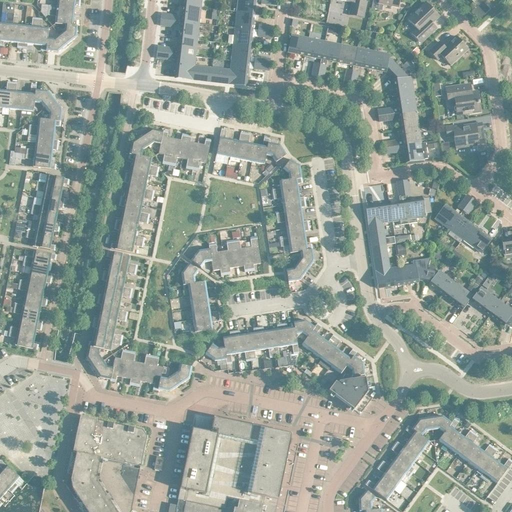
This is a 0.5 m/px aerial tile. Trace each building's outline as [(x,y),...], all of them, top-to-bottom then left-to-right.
[(50,2),(49,7),(76,10),(77,3),(82,4),(82,0),(59,0),(59,3),(50,2)] [(240,0),(239,9),(256,11),(257,0),(240,0)] [(353,0),(351,12),(365,15),(368,0),(353,0)] [(414,30),(423,40),(433,30),(428,25),(439,15),(426,1),(411,15),(420,25),(414,30)] [(185,3),(183,19),(200,21),(202,5),(185,3)] [(57,21),(67,22),(67,21),(79,23),(80,18),(75,17),(76,10),(49,7),(49,12),(58,13),(57,21)] [(239,9),(237,25),(255,27),(256,11),(239,9)] [(5,38),(12,39),(15,12),(11,12),(10,21),(6,20),(2,20),(0,41),(0,42),(5,43),(5,38)] [(19,45),(24,45),(26,23),(19,22),(20,13),(15,12),(12,39),(19,40),(19,45)] [(29,41),(36,42),(39,15),(34,14),(33,23),(26,23),(24,45),(29,46),(29,41)] [(43,47),(48,48),(49,35),(50,35),(51,25),(43,24),(44,15),(39,15),(36,42),(43,43),(43,47)] [(183,19),(181,35),(199,37),(200,21),(183,19)] [(66,28),(61,32),(69,42),(78,35),(79,23),(67,21),(67,22),(66,28)] [(237,25),(235,41),(253,43),(255,27),(237,25)] [(49,35),(48,48),(60,49),(69,42),(61,32),(56,36),(50,35),(49,35)] [(307,53),(310,36),(294,33),(290,50),(307,53)] [(444,53),(453,63),(470,46),(457,33),(446,44),(441,39),(431,49),(439,57),(444,53)] [(181,35),(179,52),(197,54),(199,37),(181,35)] [(323,56),(326,39),(310,36),(307,53),(323,56)] [(339,59),(343,42),(326,39),(323,56),(322,62),(319,76),(325,77),(329,57),(339,59)] [(235,41),(234,58),(251,60),(253,43),(235,41)] [(355,63),(359,46),(343,42),(339,59),(355,63)] [(371,66),(375,49),(359,46),(355,63),(371,66)] [(416,47),(412,51),(416,55),(420,51),(416,47)] [(393,72),(401,65),(400,64),(397,60),(391,54),(391,52),(375,49),(371,66),(388,69),(388,67),(393,72)] [(177,75),(213,79),(214,66),(196,63),(197,54),(179,52),(177,75)] [(411,57),(407,61),(413,67),(417,63),(411,57)] [(214,66),(213,79),(248,83),(251,60),(234,58),(232,68),(214,66)] [(313,75),(319,76),(322,62),(316,61),(313,75)] [(407,61),(402,66),(408,72),(413,67),(407,61)] [(398,94),(415,91),(413,75),(411,75),(408,72),(402,66),(401,65),(393,72),(398,77),(396,77),(398,94)] [(345,81),(351,82),(354,68),(348,67),(345,81)] [(354,68),(351,82),(357,84),(360,70),(354,68)] [(4,105),(11,106),(14,79),(9,79),(8,88),(1,87),(0,96),(0,109),(3,110),(4,105)] [(11,106),(23,107),(25,89),(18,89),(19,80),(14,79),(11,106)] [(35,109),(36,99),(37,87),(38,87),(38,82),(33,81),(32,90),(25,89),(23,107),(35,109)] [(472,82),(448,85),(450,99),(458,98),(458,102),(457,102),(459,112),(482,109),(480,101),(481,101),(480,99),(479,99),(478,89),(473,90),(472,82)] [(43,100),(47,105),(57,97),(49,88),(38,87),(37,87),(36,99),(43,100)] [(400,110),(418,108),(415,91),(398,94),(400,104),(380,107),(381,113),(395,111),(400,110)] [(51,110),(50,117),(63,118),(64,107),(57,97),(47,105),(51,110)] [(403,126),(420,124),(418,108),(400,110),(403,126)] [(395,117),(395,111),(381,113),(381,119),(395,117)] [(30,122),(30,127),(57,130),(57,123),(62,123),(63,118),(50,117),(40,115),(39,123),(30,122)] [(455,122),(447,124),(449,135),(456,134),(457,146),(479,143),(480,149),(487,148),(488,148),(486,135),(483,120),(477,121),(456,125),(455,122)] [(399,144),(405,143),(422,140),(420,124),(403,126),(404,137),(385,140),(385,146),(399,144)] [(153,126),(143,133),(150,143),(156,140),(162,141),(165,129),(164,128),(153,126)] [(218,152),(230,155),(234,137),(227,136),(229,127),(223,126),(218,152)] [(38,133),(37,140),(60,142),(61,138),(56,137),(57,130),(30,127),(29,132),(38,133)] [(165,127),(164,128),(165,129),(162,141),(160,151),(166,152),(164,161),(170,162),(176,136),(169,134),(170,128),(165,127)] [(230,155),(242,157),(247,130),(242,130),(241,138),(234,137),(230,155)] [(242,157),(254,159),(257,142),(250,140),(252,131),(247,130),(242,157)] [(183,137),(176,136),(170,162),(177,163),(179,155),(184,156),(189,132),(184,131),(183,137)] [(193,133),(189,132),(184,156),(189,157),(188,165),(194,167),(199,140),(192,139),(193,133)] [(133,139),(131,151),(143,154),(143,153),(145,147),(150,143),(143,133),(133,139)] [(257,142),(254,159),(266,162),(268,152),(267,152),(270,140),(271,135),(266,134),(264,143),(257,142)] [(206,142),(199,140),(194,167),(200,168),(202,159),(208,160),(213,137),(207,136),(206,142)] [(437,138),(428,140),(429,147),(438,146),(437,138)] [(28,146),(27,151),(54,154),(55,147),(59,147),(60,142),(37,140),(37,147),(28,146)] [(282,142),(270,140),(267,152),(268,152),(274,154),(278,159),(288,152),(282,142)] [(422,140),(405,143),(408,159),(425,157),(422,140)] [(400,150),(399,144),(385,146),(386,152),(400,150)] [(54,154),(27,151),(26,156),(35,157),(35,164),(48,166),(57,167),(58,161),(53,161),(54,154)] [(135,157),(133,164),(160,169),(161,164),(152,163),(153,155),(143,153),(143,154),(131,151),(130,156),(135,157)] [(290,171),(291,177),(304,175),(302,164),(292,156),(284,167),(290,171)] [(272,161),(267,165),(268,166),(271,169),(276,165),(272,161)] [(127,170),(126,175),(149,179),(150,172),(159,174),(160,169),(133,164),(132,171),(127,170)] [(38,178),(37,183),(64,188),(65,181),(70,182),(71,177),(49,172),(47,180),(38,178)] [(130,180),(129,187),(155,193),(156,188),(147,186),(149,179),(126,175),(125,180),(130,180)] [(273,187),(274,192),(301,188),(300,181),(304,180),(304,175),(291,177),(281,178),(282,186),(273,187)] [(410,178),(404,179),(406,193),(412,192),(410,178)] [(401,200),(391,201),(394,218),(402,217),(403,222),(411,221),(410,216),(407,199),(406,193),(404,179),(398,180),(401,200)] [(45,189),(44,196),(66,201),(67,196),(62,195),(64,188),(37,183),(36,188),(45,189)] [(122,193),(121,198),(144,203),(145,196),(154,198),(155,193),(129,187),(127,194),(122,193)] [(283,196),(284,203),(307,199),(306,194),(302,195),(301,188),(274,192),(275,197),(283,196)] [(460,204),(465,207),(473,196),(468,192),(460,204)] [(33,201),(32,206),(59,212),(60,205),(65,206),(66,201),(44,196),(42,203),(33,201)] [(407,199),(410,216),(426,213),(424,196),(407,199)] [(473,196),(465,207),(470,211),(478,200),(473,196)] [(125,204),(124,211),(150,216),(151,211),(142,210),(144,203),(121,198),(120,203),(125,204)] [(277,211),(277,216),(304,212),(303,205),(308,204),(307,199),(284,203),(286,210),(277,211)] [(368,205),(374,245),(387,243),(387,242),(386,236),(384,220),(394,218),(391,201),(368,205)] [(438,216),(451,226),(461,212),(448,202),(438,216)] [(40,213),(39,220),(61,224),(62,219),(58,219),(59,212),(32,206),(31,211),(40,213)] [(118,217),(117,222),(139,226),(140,219),(149,221),(150,216),(124,211),(122,218),(118,217)] [(287,219),(288,226),(311,223),(310,218),(305,219),(304,212),(277,216),(278,221),(287,219)] [(451,226),(464,236),(475,222),(461,212),(451,226)] [(29,225),(28,230),(54,235),(56,228),(60,229),(61,224),(39,220),(38,227),(29,225)] [(120,227),(119,234),(145,240),(146,235),(138,233),(139,226),(117,222),(116,227),(120,227)] [(475,222),(464,236),(483,250),(493,236),(475,222)] [(280,235),(281,239),(308,235),(307,228),(311,228),(311,223),(288,226),(289,233),(280,235)] [(54,235),(28,230),(27,234),(36,236),(34,244),(57,248),(58,243),(53,242),(54,235)] [(412,232),(397,234),(398,241),(413,239),(412,232)] [(145,240),(119,234),(118,241),(113,240),(112,246),(134,250),(136,243),(144,245),(145,240)] [(253,244),(248,245),(251,269),(256,268),(255,262),(263,261),(259,234),(252,235),(253,244)] [(292,250),(302,249),(314,247),(313,242),(309,242),(308,235),(281,239),(282,244),(291,243),(292,250)] [(241,237),(235,238),(238,264),(245,263),(246,269),(251,269),(248,245),(242,246),(241,237)] [(229,248),(224,248),(227,272),(232,271),(231,265),(238,264),(235,238),(228,239),(229,248)] [(443,238),(440,242),(446,246),(449,242),(443,238)] [(213,258),(214,268),(222,267),(223,273),(227,272),(224,248),(219,249),(217,240),(216,240),(210,241),(211,246),(213,258)] [(449,242),(446,246),(453,251),(457,245),(450,240),(449,242)] [(407,242),(398,243),(400,253),(408,252),(407,242)] [(380,286),(403,282),(401,265),(391,266),(387,243),(374,245),(380,286)] [(207,259),(213,258),(211,246),(200,248),(192,258),(203,265),(207,259)] [(303,255),(299,261),(309,268),(316,258),(314,247),(302,249),(303,255)] [(25,253),(24,258),(51,263),(52,256),(57,257),(58,252),(36,248),(34,255),(25,253)] [(435,248),(434,255),(443,256),(444,249),(435,248)] [(113,255),(111,262),(138,267),(139,262),(130,261),(132,253),(109,249),(108,254),(113,255)] [(419,277),(426,279),(428,267),(429,268),(431,259),(422,257),(414,258),(415,263),(401,265),(403,282),(420,280),(419,277)] [(32,265),(31,272),(53,276),(54,271),(50,270),(51,263),(24,258),(24,263),(32,265)] [(183,271),(185,282),(197,280),(196,274),(200,268),(190,261),(183,271)] [(309,268),(299,261),(295,266),(288,267),(290,279),(302,278),(309,268)] [(105,268),(104,273),(127,277),(128,270),(137,272),(138,267),(111,262),(110,269),(105,268)] [(431,282),(444,292),(454,278),(441,269),(440,270),(429,268),(428,267),(426,279),(432,280),(431,282)] [(21,277),(20,282),(46,287),(48,280),(52,281),(53,276),(31,272),(30,279),(21,277)] [(108,278),(107,285),(133,291),(134,286),(125,284),(127,277),(104,273),(103,277),(108,278)] [(479,274),(475,279),(480,283),(484,278),(479,274)] [(190,286),(191,293),(218,289),(217,285),(208,286),(207,278),(197,280),(185,282),(185,287),(190,286)] [(454,278),(444,292),(463,306),(473,292),(454,278)] [(474,280),(469,286),(475,291),(480,285),(474,280)] [(28,288),(26,295),(48,300),(49,295),(45,294),(46,287),(20,282),(19,286),(28,288)] [(101,291),(100,296),(122,301),(123,294),(132,295),(133,291),(107,285),(105,292),(101,291)] [(473,300),(491,313),(501,299),(483,286),(473,300)] [(191,293),(193,305),(211,303),(210,296),(219,294),(218,289),(191,293)] [(16,300),(15,305),(41,310),(43,303),(47,304),(48,300),(26,295),(25,302),(16,300)] [(5,296),(4,303),(7,303),(12,304),(13,298),(5,296)] [(103,302),(102,309),(128,314),(129,309),(120,308),(122,301),(100,296),(99,301),(103,302)] [(506,321),(511,323),(511,307),(501,299),(491,313),(505,323),(506,321)] [(193,305),(195,317),(221,313),(221,308),(212,310),(211,303),(193,305)] [(23,312),(21,319),(44,323),(45,318),(40,317),(41,310),(15,305),(14,310),(23,312)] [(96,315),(95,320),(117,324),(118,317),(127,319),(128,314),(102,309),(100,316),(96,315)] [(221,313),(195,317),(196,324),(191,325),(192,330),(214,327),(213,319),(222,318),(221,313)] [(304,331),(309,334),(309,335),(317,325),(316,324),(307,317),(295,319),(296,324),(297,332),(298,332),(304,331)] [(11,324),(10,329),(37,334),(38,327),(43,328),(44,323),(21,319),(20,326),(11,324)] [(98,325),(97,332),(123,338),(124,333),(116,331),(117,324),(95,320),(94,324),(98,325)] [(300,351),(298,332),(297,332),(296,324),(289,325),(288,320),(283,321),(287,344),(294,343),(295,351),(300,351)] [(303,342),(313,349),(324,335),(318,331),(323,324),(319,320),(316,324),(317,325),(309,335),(309,334),(303,342)] [(280,345),(287,344),(283,321),(278,322),(279,327),(272,328),(276,354),(281,354),(280,345)] [(271,355),(276,354),(272,328),(265,329),(265,324),(260,325),(263,347),(270,346),(271,355)] [(256,348),(263,347),(260,325),(255,325),(255,330),(248,331),(252,358),(253,358),(257,357),(256,348)] [(248,359),(252,358),(248,331),(241,332),(241,327),(236,328),(239,351),(246,350),(248,359)] [(232,352),(239,351),(236,328),(231,329),(232,334),(224,335),(226,344),(228,357),(228,361),(234,361),(232,352)] [(37,334),(10,329),(9,333),(18,335),(16,343),(39,347),(40,342),(35,341),(37,334)] [(91,338),(90,343),(102,346),(112,348),(114,341),(122,343),(123,338),(97,332),(96,339),(91,338)] [(313,349),(323,357),(339,335),(335,332),(330,339),(324,335),(313,349)] [(323,357),(333,364),(343,349),(337,345),(343,338),(339,335),(323,357)] [(216,358),(228,357),(226,344),(219,345),(214,341),(206,351),(216,358)] [(88,355),(94,365),(105,358),(101,352),(102,346),(90,343),(88,355)] [(343,371),(348,363),(355,353),(356,353),(359,349),(354,346),(349,354),(343,349),(333,364),(343,371)] [(118,373),(125,375),(131,348),(124,347),(122,356),(117,355),(115,365),(113,377),(112,377),(112,378),(117,379),(118,373)] [(131,382),(136,383),(141,359),(135,358),(137,350),(131,348),(125,375),(132,376),(131,382)] [(142,378),(149,379),(154,353),(148,352),(146,361),(141,359),(136,383),(141,384),(142,378)] [(160,388),(160,387),(162,374),(163,371),(164,364),(159,363),(160,354),(154,353),(149,379),(156,381),(155,387),(160,388)] [(348,363),(353,367),(354,374),(367,372),(365,360),(356,353),(355,353),(348,363)] [(285,355),(279,356),(280,364),(289,362),(288,354),(285,355)] [(268,358),(265,358),(266,366),(273,365),(273,357),(268,358)] [(101,375),(112,377),(113,377),(115,365),(108,363),(105,358),(94,365),(101,375)] [(180,368),(174,372),(181,382),(191,376),(194,364),(181,361),(180,368)] [(160,387),(171,389),(181,382),(174,372),(169,376),(162,374),(160,387)] [(337,379),(330,388),(356,407),(369,389),(367,375),(341,379),(339,381),(337,379)] [(77,438),(74,449),(101,455),(125,460),(142,463),(148,433),(144,426),(82,413),(80,424),(77,438)] [(444,413),(432,415),(434,427),(441,426),(446,430),(453,420),(444,413)] [(194,426),(179,497),(180,497),(188,499),(184,511),(224,511),(228,496),(262,503),(261,508),(266,509),(265,511),(276,511),(278,505),(280,496),(282,483),(285,471),(288,458),(290,445),(293,431),(266,425),(215,415),(212,430),(194,426)] [(420,417),(413,426),(423,434),(424,433),(427,428),(434,427),(432,415),(420,417)] [(456,416),(453,420),(446,430),(440,438),(450,445),(461,431),(455,426),(460,419),(456,416)] [(414,433),(409,438),(424,449),(431,439),(424,433),(423,434),(413,426),(410,423),(406,427),(414,433)] [(466,435),(461,431),(450,445),(460,452),(476,430),(472,428),(466,435)] [(479,433),(476,430),(460,452),(469,459),(480,445),(474,441),(479,433)] [(398,439),(395,443),(417,459),(424,449),(409,438),(405,444),(398,439)] [(486,449),(480,445),(469,459),(479,466),(495,445),(491,442),(486,449)] [(399,452),(395,458),(413,471),(416,467),(413,464),(417,459),(395,443),(392,447),(399,452)] [(499,448),(495,445),(479,466),(485,471),(482,475),(486,477),(499,459),(493,455),(499,448)] [(70,471),(68,483),(86,511),(265,511),(266,509),(261,508),(262,503),(228,496),(224,511),(184,511),(188,499),(180,497),(179,503),(172,501),(169,511),(139,511),(133,508),(142,466),(124,463),(125,460),(101,455),(74,449),(71,467),(70,471)] [(156,466),(163,468),(165,455),(158,454),(156,466)] [(0,462),(4,466),(0,470),(0,472),(16,487),(20,483),(16,480),(21,474),(1,456),(0,457),(0,462)] [(505,463),(499,459),(486,477),(490,480),(492,477),(499,481),(511,462),(511,457),(510,456),(505,463)] [(384,458),(381,462),(402,478),(407,472),(411,475),(413,471),(395,458),(391,463),(384,458)] [(385,471),(381,477),(395,488),(402,478),(381,462),(378,466),(385,471)] [(0,488),(5,492),(10,487),(13,490),(16,487),(0,472),(0,488)] [(395,488),(381,477),(377,483),(369,477),(366,481),(388,498),(395,488)] [(360,497),(361,508),(373,508),(373,507),(373,501),(377,496),(368,487),(360,497)]
